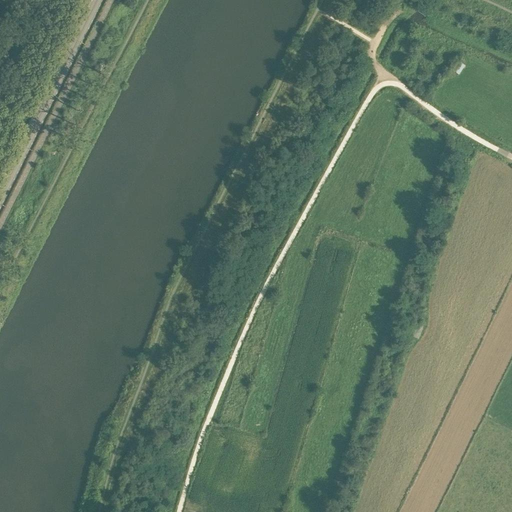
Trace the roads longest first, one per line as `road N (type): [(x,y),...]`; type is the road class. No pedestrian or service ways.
road 1 (unclassified): [(179,511),(232,354),(376,88),(393,81),(511,157)]
road 2 (tertiary): [(0,197),(96,0)]
